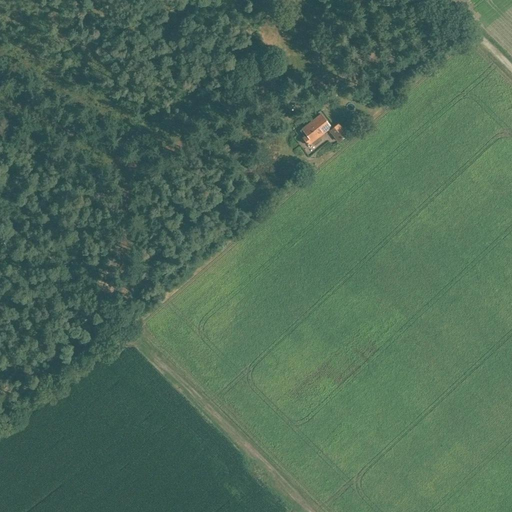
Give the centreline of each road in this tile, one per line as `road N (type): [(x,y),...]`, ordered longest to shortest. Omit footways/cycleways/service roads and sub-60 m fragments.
road 1 (track): [(141,171),(446,4),(511,68)]
road 2 (track): [(110,313),(312,511)]
road 3 (track): [(0,206),(110,313)]
